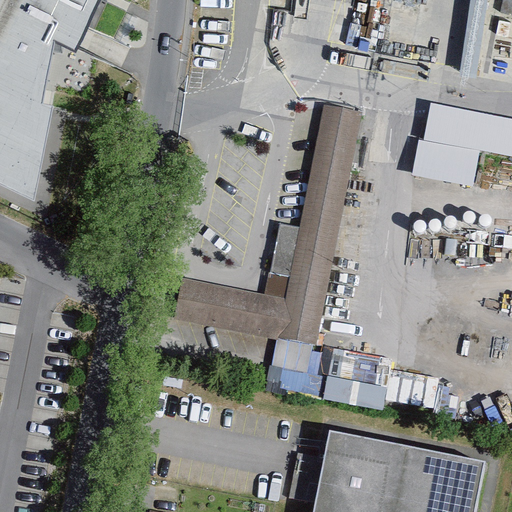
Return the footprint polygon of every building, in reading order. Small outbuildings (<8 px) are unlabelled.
[(0,0),(0,177),(35,194),(63,39),(79,46),(100,0),(0,0)] [(266,296),(182,280),(178,320),(316,345),(360,112),(324,106),(299,227),(282,225),(266,296)] [(471,188),(477,155),(511,160),(511,120),(423,106),(411,178),(471,188)] [(275,342),(268,391),(376,405),(382,359),(326,351),(327,348),(275,342)] [(477,511),(487,461),(330,433),(315,511),(477,511)]
